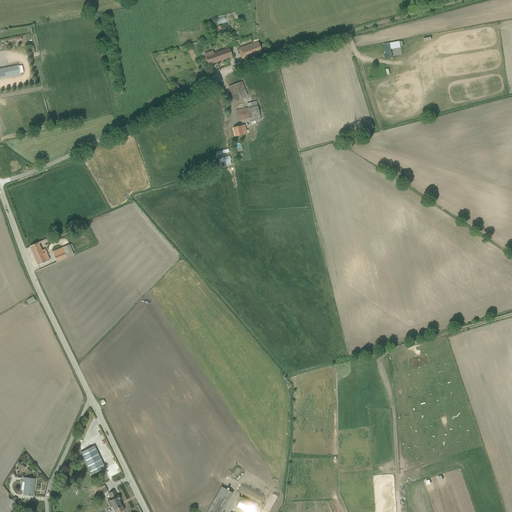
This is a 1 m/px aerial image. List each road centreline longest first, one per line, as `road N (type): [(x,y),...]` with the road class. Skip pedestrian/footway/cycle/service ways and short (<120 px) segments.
road 1 (unclassified): [(0,182),(229,71)]
road 2 (track): [(229,71),(466,0)]
road 3 (residential): [(6,211),(89,397)]
road 4 (residential): [(89,397),(147,511)]
road 5 (residential): [(89,397),(46,491),(46,511)]
